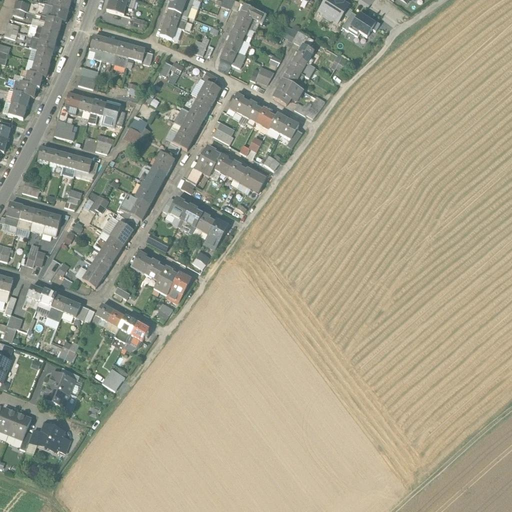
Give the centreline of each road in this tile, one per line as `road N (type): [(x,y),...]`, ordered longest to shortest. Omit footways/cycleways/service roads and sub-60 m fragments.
road 1 (track): [(165,330),(373,48)]
road 2 (track): [(165,330),(48,492)]
road 3 (track): [(511,406),(392,511)]
